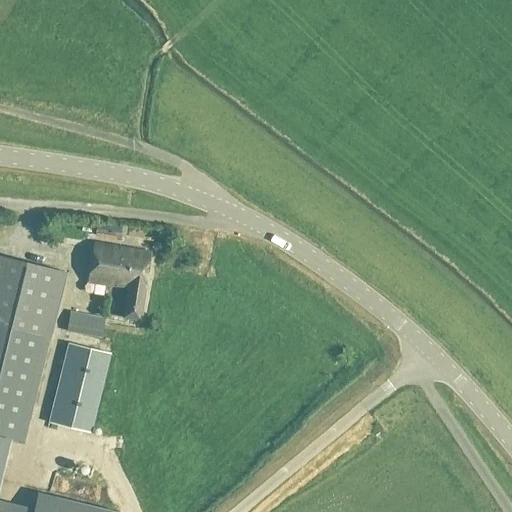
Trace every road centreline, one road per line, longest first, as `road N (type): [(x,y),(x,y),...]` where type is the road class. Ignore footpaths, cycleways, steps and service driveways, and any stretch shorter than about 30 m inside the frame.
road 1 (tertiary): [(431,351),(313,257),(245,218),(167,186),(0,154)]
road 2 (unknown): [(0,106),(191,167),(224,209)]
road 3 (unclassified): [(239,511),(431,351)]
